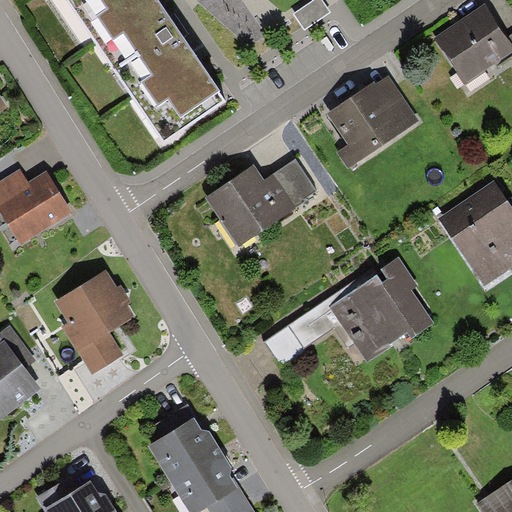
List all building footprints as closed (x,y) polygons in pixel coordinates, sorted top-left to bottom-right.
[(169,22),(154,0),(65,0),(66,0),(163,148),(225,106),(169,22)] [(307,34),(334,15),(324,0),(319,0),(296,16),(307,34)] [(484,5),(435,38),(467,85),(511,54),(511,33),(506,38),(498,25),(484,5)] [(418,121),(389,77),(361,96),(328,118),(348,147),(339,153),(349,168),(418,121)] [(0,115),(9,110),(0,95),(0,115)] [(255,167),(208,199),(240,247),(307,202),(305,200),(318,192),(297,161),(265,182),(255,167)] [(73,214),(47,173),(35,181),(29,185),(20,170),(0,182),(0,212),(21,246),(73,214)] [(494,182),(439,220),(485,288),(511,269),(511,208),(511,206),(494,182)] [(410,291),(417,286),(399,259),(378,273),(375,268),(263,343),(282,371),(308,354),(305,350),(334,331),(348,352),(355,347),(367,365),(392,348),(390,346),(410,332),(413,336),(432,323),(410,291)] [(117,290),(105,271),(55,303),(69,323),(62,327),(92,375),(122,356),(107,334),(134,317),(127,306),(131,304),(121,287),(117,290)] [(0,331),(0,420),(41,391),(29,376),(33,373),(29,367),(37,362),(10,325),(0,331)] [(115,337),(127,355),(137,349),(126,331),(115,337)] [(209,434),(201,432),(194,421),(196,419),(188,406),(151,429),(159,443),(150,448),(189,511),(203,511),(208,509),(240,489),(230,473),(232,469),(209,434)] [(71,477),(37,499),(45,511),(115,511),(107,497),(99,497),(92,485),(80,492),(71,477)] [(511,511),(511,485),(482,506),(486,511),(511,511)] [(255,511),(240,489),(208,509),(210,511),(255,511)]
